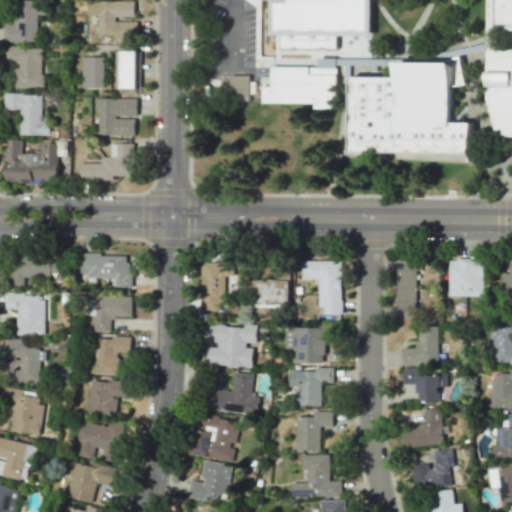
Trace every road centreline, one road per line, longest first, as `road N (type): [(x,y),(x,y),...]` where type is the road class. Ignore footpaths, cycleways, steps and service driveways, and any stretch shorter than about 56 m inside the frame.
road 1 (tertiary): [(141,511),(168,366),(173,0)]
road 2 (tertiary): [(511,219),(171,216)]
road 3 (residential): [(385,511),(367,390),(369,218)]
road 4 (tertiary): [(171,216),(144,207),(0,207)]
road 5 (tertiary): [(0,226),(144,224),(171,216)]
